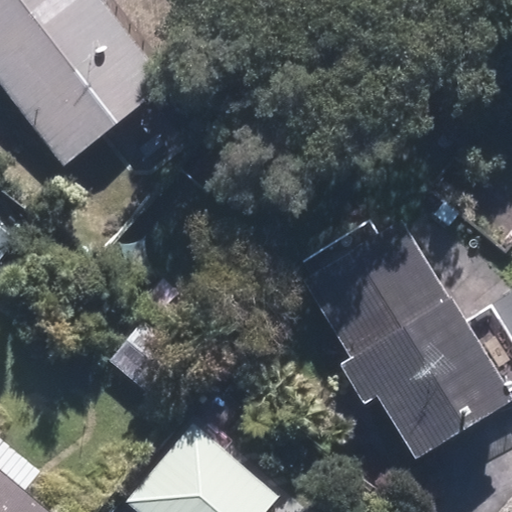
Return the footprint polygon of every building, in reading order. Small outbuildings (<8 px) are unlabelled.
[(0,0),(0,113),(54,175),(148,92),(65,0),(0,0)] [(377,224),(282,279),(335,369),(322,377),(346,418),(359,410),(397,474),(486,421),(424,316),(429,313),(377,224)] [(511,298),(506,294),(474,314),(511,373),(511,298)] [(127,332),(98,364),(155,416),(184,384),(127,332)] [(115,507),(120,511),(257,511),(269,499),(185,426),(115,507)] [(0,511),(20,511),(0,496),(0,511)]
